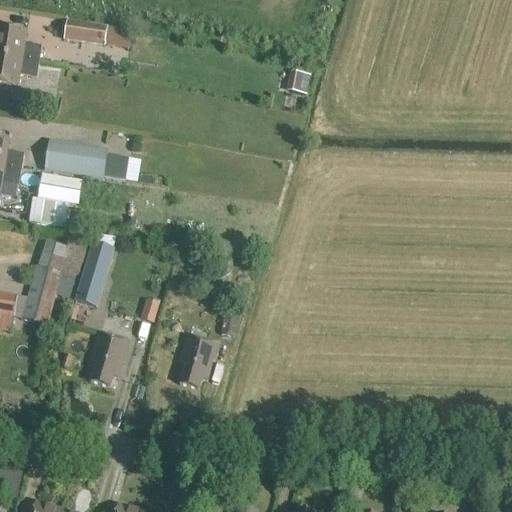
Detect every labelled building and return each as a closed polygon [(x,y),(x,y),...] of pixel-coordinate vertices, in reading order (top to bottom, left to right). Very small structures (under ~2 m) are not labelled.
[(66,24),(63,44),(105,51),(108,31),(66,24)] [(0,59),(39,66),(41,50),(24,47),(26,35),(0,31),(0,59)] [(36,82),(39,66),(0,59),(0,88),(17,92),(19,79),(36,82)] [(293,76),(289,96),(307,99),(310,79),(293,76)] [(0,170),(21,174),(24,158),(6,155),(8,143),(0,141),(0,170)] [(43,175),(103,185),(103,181),(125,185),(128,162),(106,159),(107,154),(48,144),(43,175)] [(18,190),(21,174),(0,170),(0,193),(1,187),(18,190)] [(80,185),(40,178),(37,199),(76,206),(80,185)] [(63,231),(67,208),(33,202),(29,226),(63,231)] [(79,294),(101,301),(115,254),(93,248),(79,294)] [(27,302),(22,323),(46,330),(54,299),(60,277),(39,271),(36,270),(27,302)] [(0,319),(13,322),(17,300),(0,297),(0,319)] [(153,327),(159,307),(145,303),(140,323),(153,327)] [(238,317),(224,315),(220,338),(234,340),(238,317)] [(117,383),(128,346),(99,337),(91,365),(96,367),(90,386),(109,392),(112,381),(117,383)] [(206,385),(217,348),(188,339),(179,368),(184,369),(179,388),(198,394),(201,384),(206,385)] [(61,373),(70,376),(73,364),(64,361),(61,373)]
